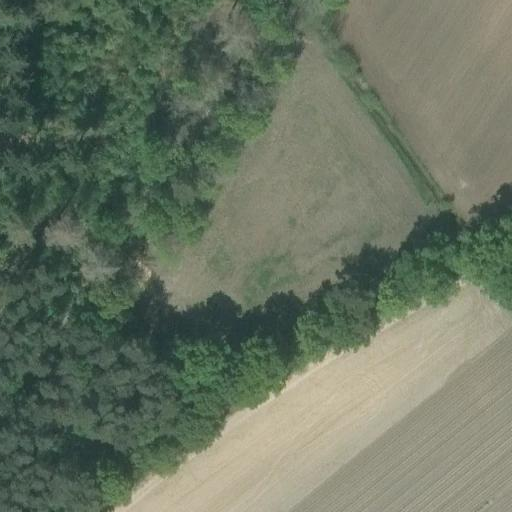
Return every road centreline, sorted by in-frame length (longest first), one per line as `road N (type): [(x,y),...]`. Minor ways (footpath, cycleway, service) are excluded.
road 1 (track): [(0,420),(278,0)]
road 2 (track): [(97,511),(341,336),(444,281),(511,261)]
